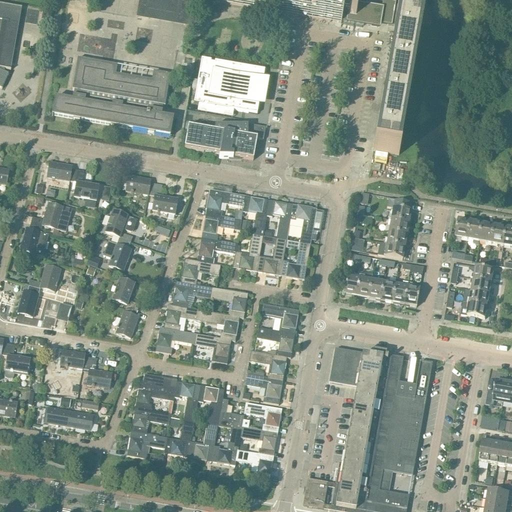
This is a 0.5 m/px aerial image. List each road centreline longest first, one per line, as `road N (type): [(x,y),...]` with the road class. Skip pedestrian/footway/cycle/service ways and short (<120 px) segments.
road 1 (residential): [(277,156),(301,33),(366,45),(342,169),(311,163)]
road 2 (residential): [(141,363),(102,448),(0,430)]
road 3 (residential): [(203,170),(143,356)]
road 4 (residential): [(284,511),(318,326)]
road 5 (residential): [(451,348),(426,492),(454,498)]
road 6 (residential): [(322,303),(338,205),(330,194),(272,182)]
road 7 (residential): [(203,170),(36,142)]
road 8 (tertiary): [(154,511),(0,485)]
road 9 (residential): [(0,288),(36,142)]
road 10 (residential): [(454,498),(480,353)]
road 11 (residential): [(143,356),(0,326)]
road 12 (residential): [(419,343),(440,206)]
